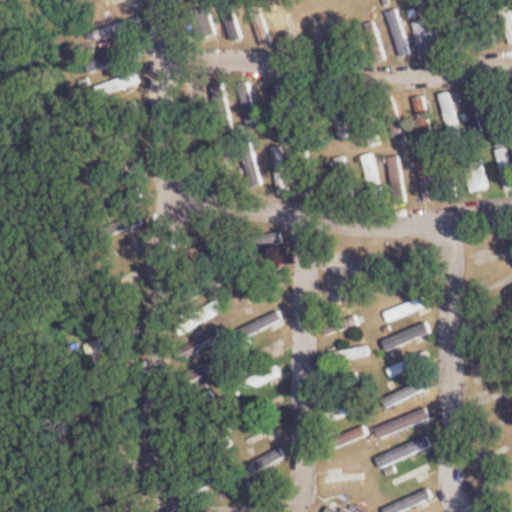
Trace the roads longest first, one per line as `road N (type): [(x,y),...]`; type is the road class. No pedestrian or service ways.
road 1 (residential): [(168,0),(174,203),(163,267),(162,511)]
road 2 (residential): [(169,65),(246,61),(394,80),(511,64)]
road 3 (residential): [(511,211),(360,225),(174,203)]
road 4 (residential): [(310,217),(309,486),(296,511)]
road 5 (residential): [(453,221),(452,469),(463,511)]
